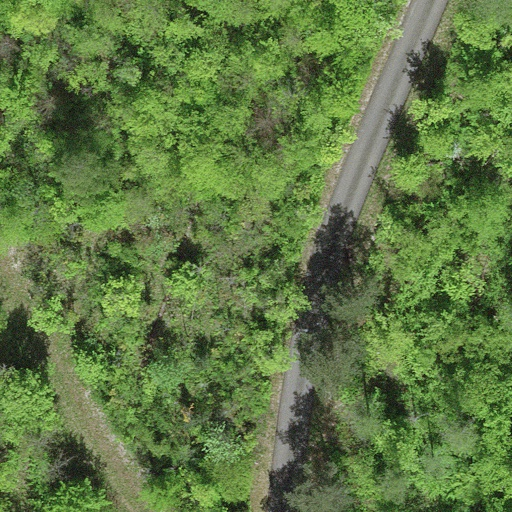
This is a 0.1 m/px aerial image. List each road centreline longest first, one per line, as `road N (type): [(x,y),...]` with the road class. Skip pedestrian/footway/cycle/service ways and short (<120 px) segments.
road 1 (unclassified): [(430,0),(332,230),(304,335),(282,511)]
road 2 (track): [(148,511),(0,250)]
